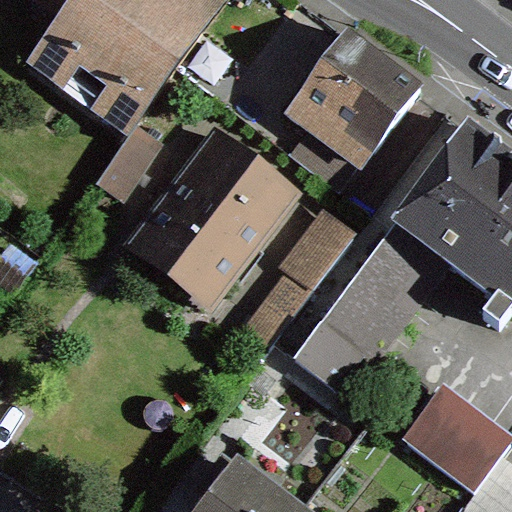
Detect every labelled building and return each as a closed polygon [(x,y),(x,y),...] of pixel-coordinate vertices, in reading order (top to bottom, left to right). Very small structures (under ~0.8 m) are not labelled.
[(39,0),(65,19),(78,0),(39,0)] [(129,87),(152,103),(204,32),(160,0),(78,0),(65,19),(55,33),(76,48),(129,87)] [(305,93),(302,97),(342,128),(360,140),(370,149),(375,152),(421,92),(347,36),(305,93)] [(126,90),(129,87),(76,48),(74,52),(79,55),(57,84),(101,116),(122,87),(126,90)] [(360,140),(342,128),(330,144),(347,158),(360,140)] [(136,129),(99,183),(122,198),(159,144),(136,129)] [(511,160),(469,129),(397,224),(437,254),(498,300),(511,310),(511,160)] [(292,194),(218,138),(141,239),(183,271),(214,296),(292,194)] [(360,140),(347,158),(357,165),(370,149),(360,140)] [(285,270),(291,274),(313,291),(352,239),(324,218),(285,270)] [(437,254),(397,224),(321,326),(360,354),(381,327),(437,254)] [(291,274),(249,331),(270,348),(274,343),(292,319),(308,298),(313,291),(291,274)] [(308,298),(292,319),(307,330),(322,309),(308,298)] [(501,330),(511,314),(511,310),(498,300),(484,318),(501,330)] [(321,326),(296,360),(334,388),(360,354),(321,326)] [(381,327),(360,354),(374,364),(385,350),(394,338),(381,327)] [(257,366),(248,377),(267,391),(275,379),(257,366)] [(502,459),(511,445),(445,396),(409,444),(477,493),(502,459)] [(477,493),(464,510),(467,511),(500,511),(511,496),(511,465),(502,459),(477,493)] [(297,511),(238,468),(204,511),(297,511)] [(511,511),(511,496),(500,511),(511,511)]
